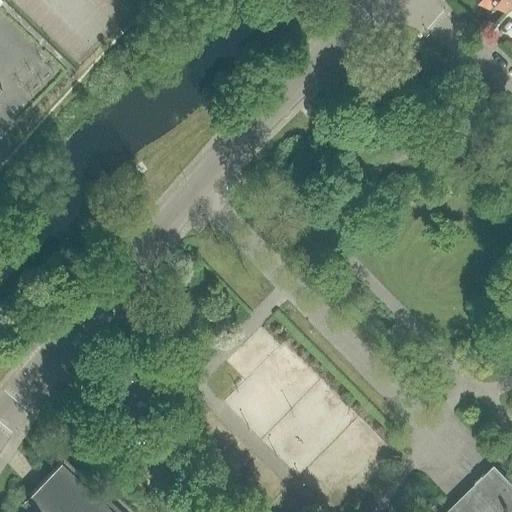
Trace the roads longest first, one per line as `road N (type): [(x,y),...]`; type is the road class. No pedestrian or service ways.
road 1 (residential): [(0,422),(228,153),(383,0)]
road 2 (residential): [(511,89),(413,0)]
